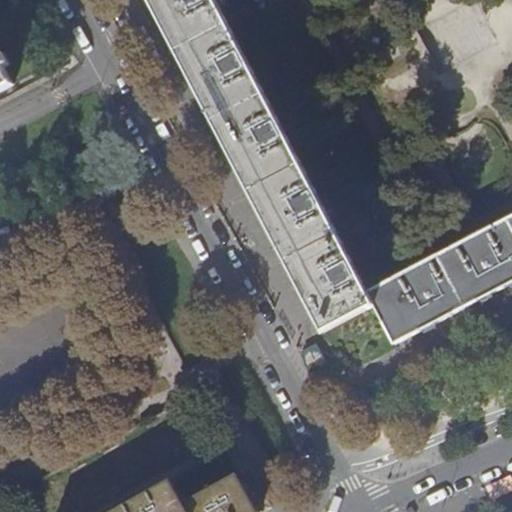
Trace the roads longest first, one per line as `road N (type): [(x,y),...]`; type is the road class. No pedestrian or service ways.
road 1 (residential): [(259,344),(296,320),(128,0)]
road 2 (residential): [(74,0),(259,344)]
road 3 (residential): [(259,344),(352,511)]
road 4 (residential): [(366,511),(511,452)]
road 5 (residential): [(398,358),(511,301)]
